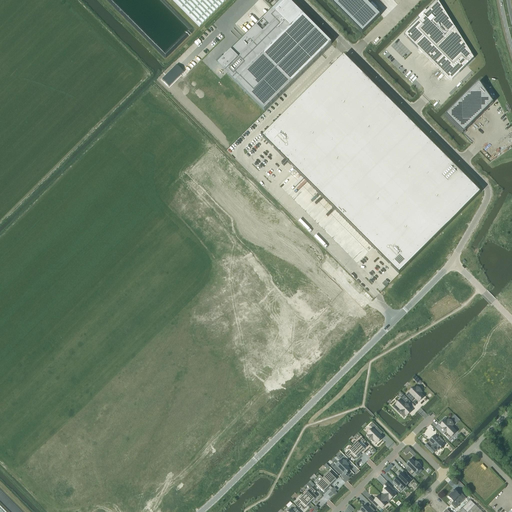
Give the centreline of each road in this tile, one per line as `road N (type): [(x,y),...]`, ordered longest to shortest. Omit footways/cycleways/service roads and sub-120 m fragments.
road 1 (unclassified): [(451,263),(198,511)]
road 2 (unclassified): [(301,0),(486,186),(451,263)]
